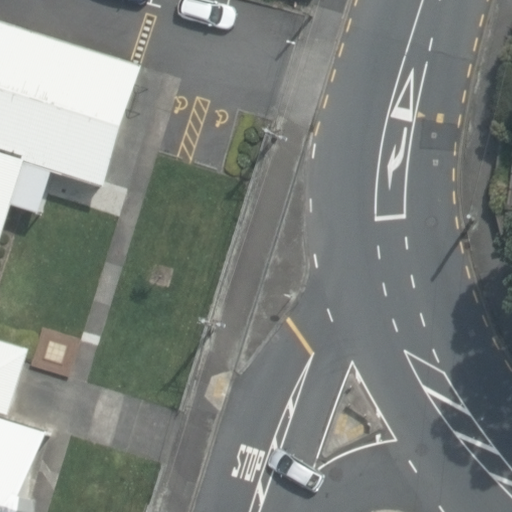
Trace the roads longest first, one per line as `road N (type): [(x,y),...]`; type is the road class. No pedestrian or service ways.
road 1 (tertiary): [(432,0),(395,160),(401,279)]
road 2 (residential): [(401,279),(318,354),(288,408),(254,511)]
road 3 (tertiary): [(511,480),(448,400),(419,343),(401,279)]
road 4 (tertiary): [(511,488),(393,477),(311,511)]
